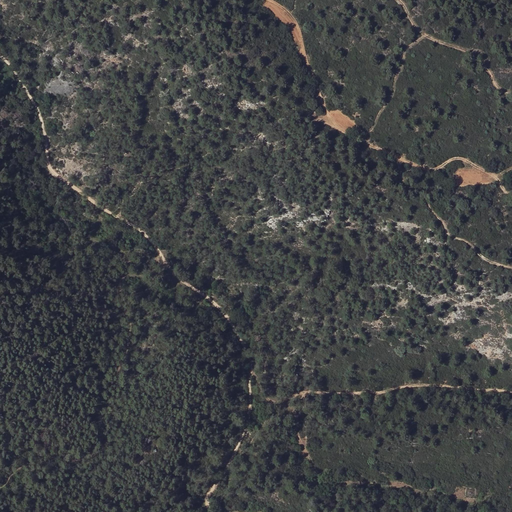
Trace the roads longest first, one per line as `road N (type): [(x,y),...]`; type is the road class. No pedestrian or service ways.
road 1 (track): [(0,55),(36,106),(48,166),(153,242),(240,340),(250,414),(207,499),(208,511)]
road 2 (track): [(511,195),(476,164),(459,158),(419,167),(364,146),(326,119),(296,19),(269,0)]
road 3 (track): [(250,389),(285,397),(421,384),(511,392)]
road 4 (track): [(397,158),(448,234),(511,268)]
road 5 (track): [(511,93),(465,52),(419,32),(398,0)]
